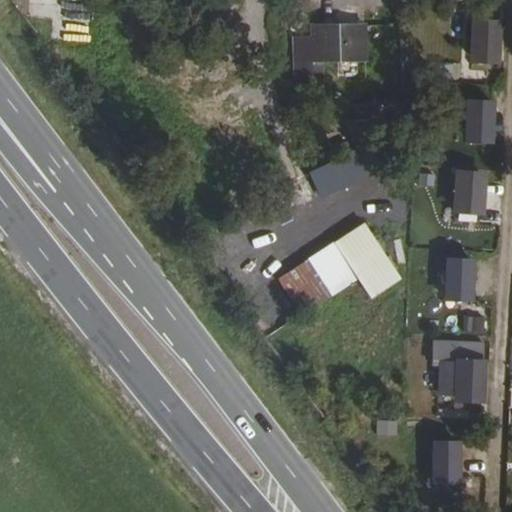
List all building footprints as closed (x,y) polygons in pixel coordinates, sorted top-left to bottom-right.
[(469,18),(469,60),(501,61),(502,19),(469,18)] [(322,80),(322,64),(335,63),(335,77),(360,77),(360,63),(365,63),(364,25),(311,26),(311,38),(294,39),(294,80),(322,80)] [(494,143),(495,99),(464,98),(463,142),(494,143)] [(374,143),(310,174),(321,198),(385,167),(374,143)] [(455,168),(452,213),(484,214),(487,170),(455,168)] [(363,224),(308,261),(331,295),(357,278),(371,298),(400,279),(363,224)] [(444,255),(443,299),(474,300),(475,256),(444,255)] [(463,315),(462,331),(484,332),(485,316),(463,315)] [(435,405),(487,404),(486,338),(435,339),(435,405)] [(432,439),(430,485),(459,486),(461,440),(432,439)]
